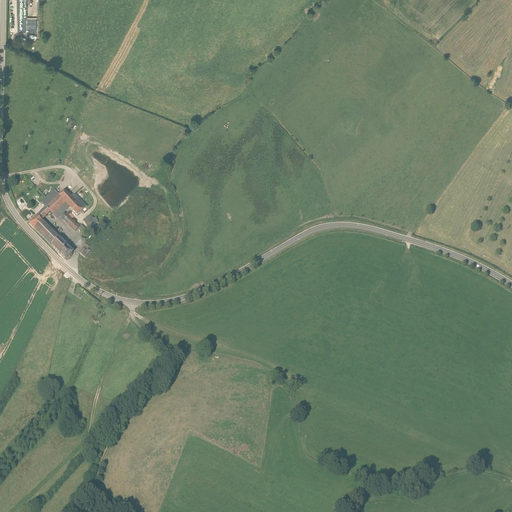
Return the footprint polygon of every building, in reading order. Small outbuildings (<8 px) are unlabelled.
[(27,0),(19,0),(19,34),(27,34),(27,0)] [(38,15),(29,14),(29,30),(37,30),(38,15)] [(63,200),(66,203),(71,198),(64,191),(59,195),(63,200)] [(63,213),(64,212),(60,208),(66,203),(63,200),(59,195),(51,204),(57,211),(52,215),(54,217),(58,214),(61,217),(64,214),(63,213)] [(69,207),(71,209),(80,201),(75,195),(71,198),(66,203),(60,208),(64,212),(69,207)] [(52,215),(57,211),(51,204),(46,199),(45,199),(46,199),(44,200),(43,201),(43,202),(42,203),(42,202),(41,203),(46,208),(29,223),(34,228),(42,220),(50,213),(52,215)] [(86,207),(80,201),(71,209),(77,216),(86,207)] [(60,218),(75,232),(79,228),(64,214),(61,217),(60,218)] [(92,216),(86,218),(90,229),(96,227),(95,224),(97,223),(96,218),(93,219),(92,216)] [(42,220),(34,228),(65,260),(73,252),(42,220)] [(85,244),(82,249),(79,253),(85,258),(90,251),(87,249),(89,247),(85,244)]
